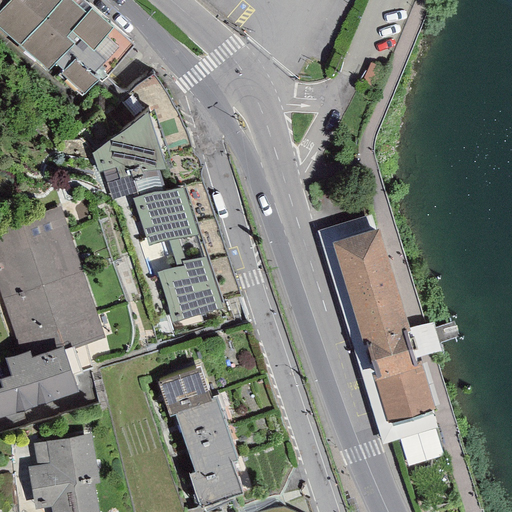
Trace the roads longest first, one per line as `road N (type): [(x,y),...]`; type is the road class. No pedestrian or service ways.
road 1 (residential): [(214,94),(216,167),(332,511)]
road 2 (primary): [(383,511),(253,146)]
road 3 (primary): [(117,0),(214,94)]
